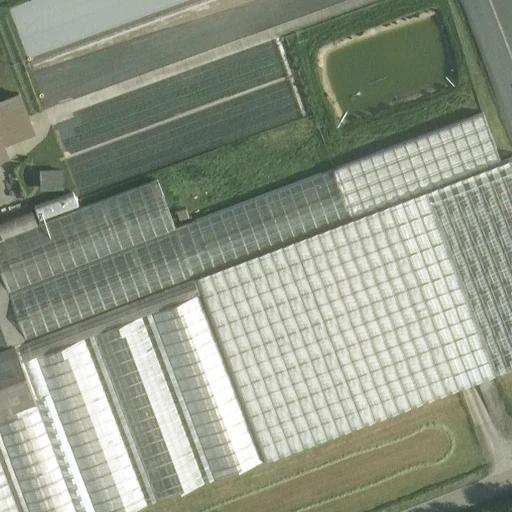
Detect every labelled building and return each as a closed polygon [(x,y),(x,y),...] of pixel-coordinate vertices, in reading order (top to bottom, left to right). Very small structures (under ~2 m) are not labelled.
[(18,94),(0,100),(0,136),(3,144),(33,133),(18,94)] [(351,218),(192,278),(198,294),(261,461),(460,387),(496,373),(511,366),(511,157),(500,162),(482,113),(333,169),(351,218)] [(41,189),(64,186),(62,166),(39,169),(41,189)] [(0,238),(0,276),(3,284),(0,285),(0,349),(12,345),(17,359),(19,358),(20,361),(83,337),(92,334),(141,316),(150,312),(198,294),(192,278),(351,218),(333,169),(174,229),(156,180),(1,238),(0,238)] [(53,195),(38,201),(43,216),(59,211),(53,195)] [(31,210),(0,221),(0,235),(1,238),(37,225),(31,210)] [(261,461),(198,294),(150,312),(213,479),(261,461)] [(141,316),(92,334),(155,501),(204,483),(141,316)] [(12,345),(0,349),(0,423),(17,472),(14,473),(28,511),(75,511),(27,384),(44,378),(94,511),(126,511),(147,504),(83,337),(20,361),(19,358),(17,359),(12,345)] [(18,511),(0,461),(0,511),(18,511)]
